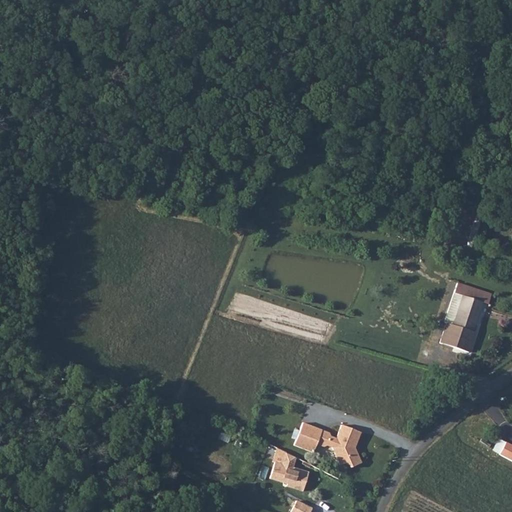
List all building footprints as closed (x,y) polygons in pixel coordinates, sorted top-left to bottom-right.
[(455,210),(442,239),(453,244),(466,214),(455,210)] [(472,320),(477,303),(480,293),(451,285),(440,324),(440,325),(440,326),(435,343),(464,352),(470,333),(468,332),(472,320)] [(486,294),(480,293),(477,303),(484,305),(486,294)] [(435,344),(464,353),(464,352),(435,343),(435,344)] [(311,451),(314,442),(321,445),(325,444),(330,446),(338,463),(344,463),(349,464),(350,466),(360,462),(352,446),(359,431),(339,423),(334,437),(328,434),(327,431),(302,422),(293,444),(311,451)] [(497,455),(511,462),(511,446),(503,442),(497,455)] [(310,471),(295,466),(298,457),(287,451),(283,463),(276,461),(272,473),(289,480),(288,483),(303,489),(310,471)] [(291,511),(295,511),(297,508),(305,511),(308,511),(311,506),(296,499),(290,511),(291,511)]
